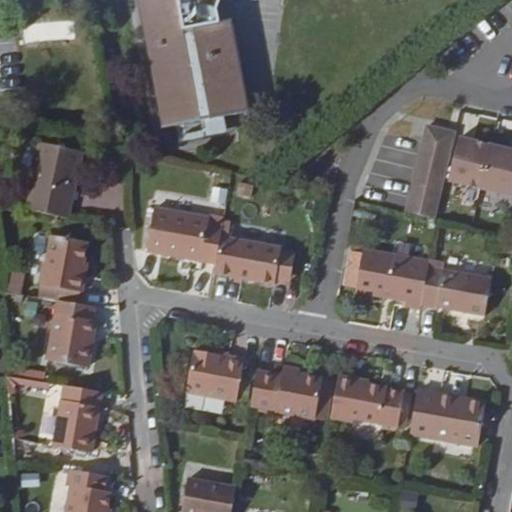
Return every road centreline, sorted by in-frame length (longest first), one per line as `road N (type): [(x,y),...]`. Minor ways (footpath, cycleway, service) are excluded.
road 1 (residential): [(322,333),(361,142),(389,106),(425,85),(484,80),(511,66)]
road 2 (residential): [(150,511),(129,298)]
road 3 (residential): [(322,333),(498,364),(511,392)]
road 4 (residential): [(129,298),(322,333)]
